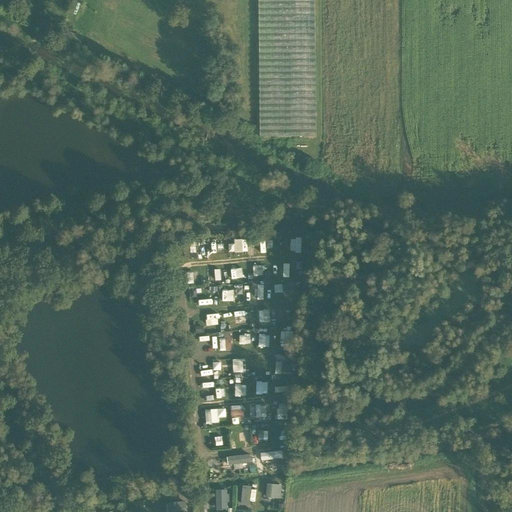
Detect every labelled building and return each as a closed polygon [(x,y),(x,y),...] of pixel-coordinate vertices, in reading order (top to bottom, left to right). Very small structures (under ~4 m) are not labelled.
[(258,0),(260,138),(316,137),(314,0),(258,0)] [(301,252),(302,239),(290,238),(290,252),(301,252)] [(248,252),(248,239),(235,239),(235,252),(248,252)] [(221,252),(220,242),(209,242),(209,252),(221,252)] [(257,277),(267,276),(267,265),(257,266),(257,277)] [(230,269),(232,279),(244,278),(242,267),(230,269)] [(211,281),(221,280),(221,270),(210,271),(211,281)] [(264,300),(264,284),(251,284),(251,296),(257,296),(257,299),(264,300)] [(222,301),(234,301),(234,290),(222,290),(222,301)] [(295,320),(295,308),(283,309),(283,321),(295,320)] [(271,322),(271,309),(259,310),(259,322),(271,322)] [(241,325),(239,313),(227,314),(228,326),(241,325)] [(280,331),(280,343),(293,343),(293,331),(280,331)] [(225,339),(220,339),(220,350),(231,350),(231,332),(224,332),(225,339)] [(251,344),(250,335),(240,335),(240,344),(251,344)] [(269,347),(270,335),(259,335),(259,347),(269,347)] [(245,360),(234,360),(234,372),(245,373),(245,360)] [(275,372),(290,373),(291,363),(276,362),(275,372)] [(266,388),(272,388),(272,381),(256,381),(256,393),(266,393),(266,388)] [(246,396),(246,384),(235,384),(235,396),(246,396)] [(266,403),(256,405),(258,417),(268,415),(266,403)] [(231,406),(231,417),(244,416),(244,405),(231,406)] [(206,423),(219,422),(219,417),(226,416),(226,408),(205,409),(206,423)] [(258,440),(269,440),(268,430),(258,431),(258,440)] [(225,445),(224,436),(214,436),(214,445),(225,445)] [(284,451),(261,452),(261,460),(284,458),(284,451)] [(228,465),(252,462),(251,454),(228,456),(228,465)] [(281,498),(282,484),(267,484),(266,497),(281,498)] [(242,485),(242,503),(251,504),(251,485),(242,485)] [(216,490),(217,509),(228,509),(228,489),(216,490)] [(176,511),(186,511),(186,502),(171,503),(171,511),(176,511)]
